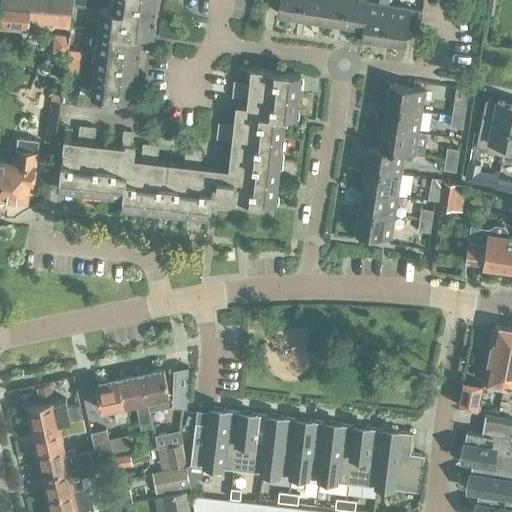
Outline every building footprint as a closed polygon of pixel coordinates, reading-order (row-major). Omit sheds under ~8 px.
[(12,9),(13,0),(0,0),(0,8),(12,9)] [(26,10),(26,0),(13,0),(13,9),(26,10)] [(39,11),(39,0),(26,0),(26,10),(39,11)] [(49,12),(49,0),(39,0),(39,11),(49,12)] [(61,0),(49,0),(49,12),(60,13),(61,0)] [(75,0),(62,0),(61,13),(74,14),(75,0)] [(149,15),(151,0),(113,0),(112,9),(138,14),(149,15)] [(300,17),(302,0),(279,0),(277,13),(300,17)] [(322,20),(324,0),(302,0),(300,17),(322,20)] [(343,23),(346,0),(324,0),(322,20),(343,23)] [(362,26),(368,2),(368,0),(346,0),(343,23),(362,26)] [(385,41),(390,5),(390,0),(378,0),(378,3),(368,2),(362,26),(361,37),(385,41)] [(390,5),(385,41),(405,44),(408,28),(418,30),(421,10),(390,5)] [(27,10),(0,8),(0,11),(0,28),(25,31),(27,10)] [(138,14),(112,9),(101,8),(98,32),(136,36),(154,38),(155,25),(148,25),(149,15),(138,14)] [(134,57),(136,36),(98,32),(96,53),(134,57)] [(55,34),(53,50),(68,52),(69,35),(55,34)] [(69,50),(67,70),(80,72),(83,51),(69,50)] [(131,78),(134,57),(96,53),(94,74),(131,78)] [(254,91),(298,96),(301,73),(269,70),(256,68),(255,84),(234,81),(233,88),(254,91)] [(129,101),(131,78),(94,74),(91,95),(79,94),(78,105),(115,109),(116,99),(129,101)] [(386,105),(422,111),(425,88),(390,83),(386,105)] [(296,118),(298,96),(254,91),(233,88),(232,96),(253,98),(252,112),(285,117),(296,118)] [(511,112),(511,103),(486,98),(476,143),(487,146),(487,148),(503,154),(511,112)] [(51,100),(49,111),(60,113),(61,101),(51,100)] [(418,133),(422,111),(386,105),(383,127),(418,133)] [(452,115),(465,117),(467,107),(454,105),(452,115)] [(285,117),(252,112),(241,110),(239,125),(218,123),(217,130),(283,137),(285,117)] [(511,112),(503,154),(503,159),(511,160),(511,112)] [(463,128),(465,117),(452,115),(451,126),(463,128)] [(415,154),(418,133),(383,127),(380,146),(404,152),(415,154)] [(47,128),(45,140),(55,141),(57,130),(47,128)] [(122,196),(127,163),(129,150),(131,131),(123,130),(121,149),(109,148),(104,194),(122,196)] [(280,159),(283,137),(217,130),(217,137),(237,139),(236,154),(280,159)] [(33,183),(38,150),(37,150),(39,140),(18,137),(15,157),(11,157),(10,162),(0,160),(0,198),(1,199),(2,196),(26,200),(29,184),(33,183)] [(86,145),(78,144),(63,142),(58,189),(81,191),(86,145)] [(109,148),(94,146),(86,145),(81,191),(104,194),(109,148)] [(149,165),(152,146),(144,145),(142,164),(127,163),(121,207),(145,210),(149,165)] [(404,152),(380,146),(369,145),(365,168),(401,174),(404,152)] [(166,212),(171,168),(157,166),(160,147),(152,146),(149,165),(145,210),(166,212)] [(446,159),(458,161),(460,150),(447,148),(446,159)] [(193,170),(196,151),(188,150),(185,169),(171,168),(166,212),(188,214),(193,170)] [(209,216),(214,172),(201,171),(204,152),(196,151),(193,170),(188,214),(209,216)] [(278,179),(280,159),(236,154),(233,175),(278,179)] [(457,171),(458,161),(446,159),(444,169),(457,171)] [(479,165),(469,163),(466,179),(475,181),(479,165)] [(398,194),(401,174),(365,168),(362,189),(398,194)] [(278,179),(233,175),(214,172),(210,204),(263,210),(264,202),(275,203),(278,179)] [(425,186),(426,173),(413,172),(413,186),(425,186)] [(440,190),(442,180),(429,178),(428,188),(440,190)] [(499,178),(497,186),(509,189),(510,184),(511,181),(499,178)] [(454,209),(458,186),(445,184),(441,206),(454,209)] [(394,216),(398,194),(362,189),(359,210),(394,216)] [(419,220),(432,222),(433,211),(421,209),(419,220)] [(391,238),(394,216),(359,210),(355,233),(391,238)] [(430,232),(432,222),(419,220),(417,231),(430,232)] [(507,231),(503,226),(495,225),(488,229),(469,227),(464,263),(483,265),(482,266),(511,270),(511,236),(507,236),(507,231)] [(511,386),(511,327),(495,324),(484,381),(511,386)] [(141,374),(147,401),(170,396),(164,369),(141,374)] [(152,426),(147,401),(141,374),(119,379),(125,406),(134,404),(140,429),(152,426)] [(128,419),(125,406),(119,379),(96,384),(102,411),(112,409),(115,422),(128,419)] [(479,412),(484,384),(469,382),(464,409),(479,412)] [(49,384),(37,387),(40,399),(52,396),(49,384)] [(63,398),(27,406),(32,430),(84,419),(81,405),(66,408),(63,398)] [(225,459),(254,465),(264,412),(237,407),(233,426),(221,423),(216,446),(227,449),(225,459)] [(254,465),(281,470),(290,417),(264,412),(254,465)] [(511,418),(490,414),(488,423),(468,419),(464,436),(477,439),(511,444),(511,418)] [(281,470),(309,474),(317,421),(290,417),(281,470)] [(37,452),(64,446),(61,434),(86,429),(84,419),(32,430),(37,452)] [(309,474),(338,480),(347,426),(317,421),(309,474)] [(338,480),(363,484),(373,430),(347,426),(338,480)] [(97,454),(112,450),(107,428),(92,432),(97,454)] [(363,484),(385,489),(396,434),(373,430),(363,484)] [(408,493),(405,511),(421,511),(426,486),(412,483),(419,438),(396,434),(385,489),(408,493)] [(155,437),(157,448),(166,446),(168,446),(165,435),(155,437)] [(511,444),(477,439),(473,458),(484,460),(511,465),(511,444)] [(171,468),(184,465),(180,443),(168,446),(166,446),(171,468)] [(42,473),(90,463),(87,450),(66,455),(64,446),(37,452),(42,473)] [(129,453),(115,457),(118,468),(132,464),(129,453)] [(511,465),(484,460),(480,480),(492,483),(511,486),(511,465)] [(46,495),(74,489),(71,478),(92,474),(90,463),(42,473),(44,483),(41,485),(43,492),(46,493),(46,495)] [(166,490),(184,487),(181,470),(163,474),(166,490)] [(511,486),(492,483),(489,504),(511,508),(511,486)] [(50,511),(70,511),(93,507),(88,486),(74,489),(46,495),(50,511)] [(242,489),(232,488),(230,498),(240,499),(242,489)] [(191,511),(187,490),(164,495),(167,511),(191,511)] [(289,492),(279,491),(278,501),(288,503),(289,492)] [(299,494),(289,492),(288,503),(298,504),(299,494)] [(323,511),(191,496),(193,511),(323,511)] [(346,499),(336,498),(335,508),(345,509),(346,499)] [(356,500),(346,499),(345,509),(355,510),(356,500)]
